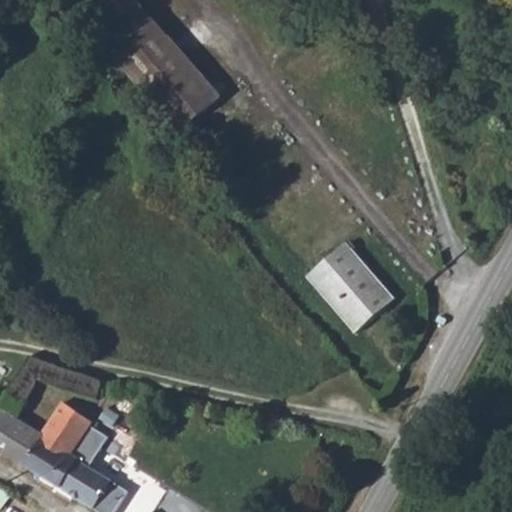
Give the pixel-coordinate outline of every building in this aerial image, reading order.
[(138,0),(67,0),(180,130),(221,95),(138,0)] [(349,241),(310,275),(357,329),(395,297),(349,241)] [(1,407),(0,409),(0,446),(54,481),(71,452),(92,419),(62,400),(40,432),(1,407)] [(263,445),(234,437),(229,464),(259,472),(263,445)] [(71,452),(54,481),(93,505),(109,478),(71,452)]
